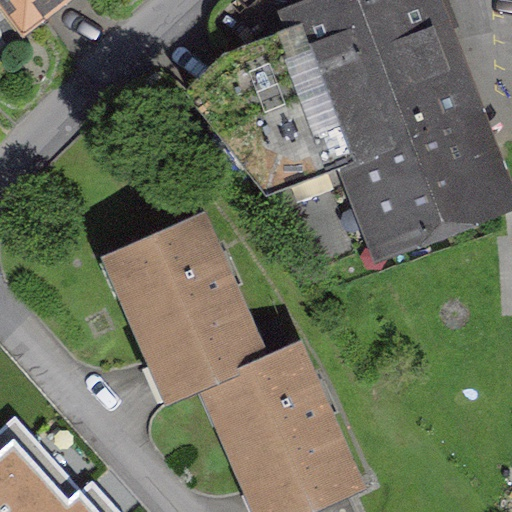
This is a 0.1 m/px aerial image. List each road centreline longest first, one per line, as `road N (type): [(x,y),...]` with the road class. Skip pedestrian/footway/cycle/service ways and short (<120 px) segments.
road 1 (residential): [(0,327),(168,511)]
road 2 (residential): [(0,146),(167,0)]
